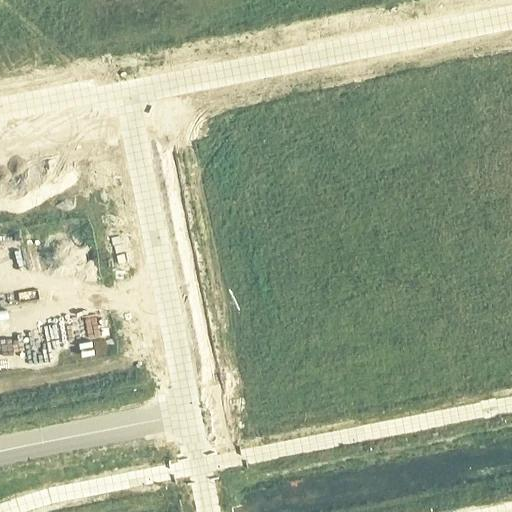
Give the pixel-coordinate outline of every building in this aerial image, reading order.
[(91,0),(83,2),(86,19),(120,12),(117,0),(91,0)] [(215,0),(180,0),(184,16),(218,10),(215,0)] [(272,0),(266,0),(260,1),(261,10),(274,8),(272,0)] [(327,0),(308,0),(311,10),(328,7),(327,0)] [(39,1),(26,4),(28,13),(41,10),(39,1)] [(41,10),(28,13),(30,21),(42,19),(41,10)] [(218,10),(184,16),(188,37),(222,31),(218,10)] [(120,12),(86,19),(89,35),(123,28),(120,12)] [(123,28),(89,35),(93,56),(127,49),(123,28)] [(46,35),(33,37),(35,46),(47,43),(46,35)] [(47,43),(35,46),(36,55),(49,52),(47,43)] [(82,149),(43,157),(47,178),(86,170),(82,149)] [(86,170),(47,178),(51,197),(90,189),(86,170)] [(21,171),(13,172),(15,184),(23,183),(21,171)] [(17,196),(26,194),(23,183),(15,184),(17,196)] [(90,189),(51,197),(54,216),(94,208),(90,189)] [(28,208),(20,210),(22,222),(31,220),(28,208)] [(94,208),(54,216),(58,234),(98,227),(94,208)] [(25,234),(33,232),(31,220),(22,222),(25,234)] [(98,248),(102,248),(98,227),(58,234),(62,253),(62,254),(98,247),(98,248)] [(36,247),(28,249),(30,261),(38,259),(36,247)] [(62,253),(58,254),(62,275),(102,267),(98,248),(98,247),(62,254),(62,253)] [(32,273),(41,271),(38,259),(30,261),(32,273)] [(102,267),(62,275),(66,294),(105,286),(102,267)] [(44,286),(35,288),(38,300),(46,298),(44,286)] [(105,286),(66,294),(70,313),(109,305),(105,286)] [(40,311),(48,310),(46,298),(38,300),(40,311)] [(109,305),(70,313),(73,332),(113,324),(109,305)] [(51,324),(43,326),(45,337),(53,336),(51,324)] [(78,353),(117,345),(113,324),(73,332),(78,353)] [(48,349),(56,347),(53,336),(45,337),(48,349)]
